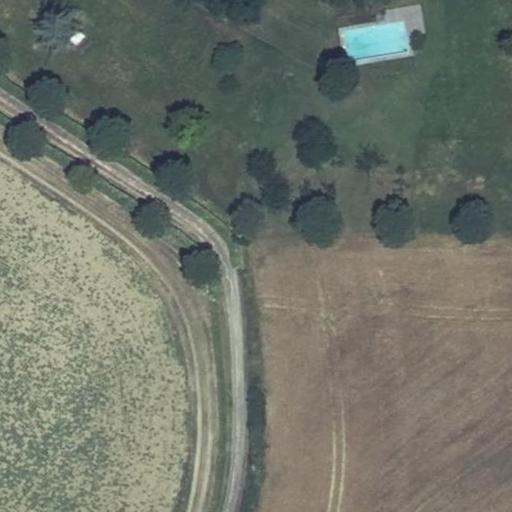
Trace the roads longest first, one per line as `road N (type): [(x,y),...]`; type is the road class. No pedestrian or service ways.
road 1 (residential): [(225,511),(237,369),(229,279),(204,225),(0,92)]
road 2 (track): [(0,142),(134,232),(170,271),(197,346),(201,430),(191,511)]
